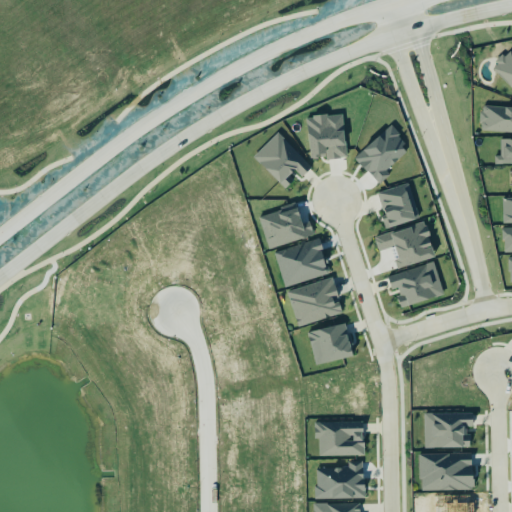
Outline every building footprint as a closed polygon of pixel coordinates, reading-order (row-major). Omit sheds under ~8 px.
[(511,89),(511,54),(509,51),(491,67),(511,89)] [(511,132),(511,107),(481,106),(480,131),(511,132)] [(342,113),(306,117),(311,160),(347,156),(342,113)] [(302,177),(311,168),(278,133),(253,156),(285,189),(290,184),(286,179),(295,170),(302,177)] [(501,156),(494,156),(494,164),(511,163),(511,138),(500,139),(501,156)] [(419,218),(408,184),(377,193),(384,215),(381,216),(385,228),(419,218)] [(511,198),(509,198),(509,213),(503,213),(503,223),(511,223),(511,198)] [(435,258),(425,222),(374,237),(378,251),(395,247),(399,259),(395,260),(397,268),(435,258)] [(511,252),(511,228),(503,228),(503,253),(511,252)] [(443,295),(434,262),(387,276),(392,290),(395,288),(401,307),(443,295)] [(339,299),(338,299),(333,279),(288,290),(296,326),(342,315),(339,299)] [(315,365),(353,357),(345,323),(307,332),(315,365)] [(424,449),(470,447),(470,433),(473,433),(473,413),(423,414),(424,449)] [(364,422),(314,423),(314,439),(318,439),(319,457),(364,456),(364,422)] [(473,490),(473,454),(419,454),(419,491),(473,490)]
